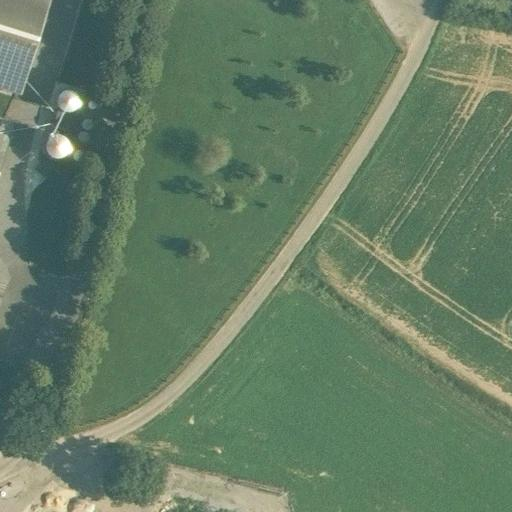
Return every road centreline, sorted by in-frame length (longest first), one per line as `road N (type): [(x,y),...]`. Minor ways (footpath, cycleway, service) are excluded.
road 1 (unclassified): [(436,0),(333,185),(226,325),(133,418),(0,473)]
road 2 (unknown): [(64,322),(20,465)]
